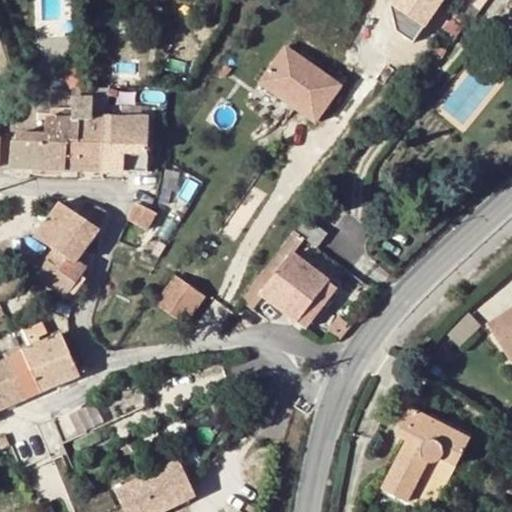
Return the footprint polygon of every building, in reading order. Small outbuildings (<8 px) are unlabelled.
[(465,25),(468,28),(483,8),(470,0),(467,0),(455,18),(465,25)] [(470,0),(483,8),(488,0),(470,0)] [(455,18),(442,38),(451,44),(465,25),(455,18)] [(287,47),(261,84),(292,105),(317,123),(343,86),(287,47)] [(261,84),(249,100),(281,122),(292,105),(261,84)] [(72,112),(71,168),(91,169),(93,116),(94,101),(72,101),(72,112)] [(46,116),(46,133),(45,168),(71,168),(72,112),(52,111),(52,116),(46,116)] [(103,170),(104,116),(93,116),(91,169),(103,170)] [(148,118),(104,116),(103,170),(147,171),(148,118)] [(12,167),(45,168),(46,133),(17,132),(17,141),(12,141),(12,167)] [(79,214),(61,203),(37,237),(54,250),(48,260),(61,269),(68,259),(76,265),(79,261),(99,229),(87,220),(92,212),(84,207),(79,214)] [(137,205),(129,220),(143,227),(147,230),(155,216),(137,205)] [(96,206),(92,212),(87,220),(99,229),(106,212),(96,206)] [(329,235),(308,219),(307,218),(296,232),(305,239),(319,249),(329,235)] [(150,232),(147,230),(143,227),(135,240),(142,244),(150,232)] [(305,239),(296,232),(251,289),(241,301),(250,308),(261,295),(307,330),(328,303),(323,298),(333,283),(294,253),(305,239)] [(61,269),(48,260),(37,278),(66,298),(87,267),(79,261),(76,265),(68,259),(61,269)] [(113,260),(104,276),(102,282),(112,287),(121,270),(125,273),(127,267),(113,260)] [(205,298),(178,277),(158,303),(186,323),(205,298)] [(69,314),(71,307),(57,299),(42,308),(68,320),(69,314)] [(508,364),(511,361),(511,316),(510,314),(487,329),(508,364)] [(32,323),(22,329),(30,347),(40,343),(32,323)] [(22,329),(14,333),(41,393),(79,376),(60,334),(40,343),(30,347),(22,329)] [(41,393),(14,333),(0,339),(0,340),(9,358),(27,400),(41,393)] [(9,358),(0,362),(0,410),(27,400),(9,358)] [(102,396),(53,419),(63,443),(112,421),(102,396)] [(421,511),(469,449),(413,409),(395,432),(406,441),(374,485),(411,511),(421,511)] [(9,446),(3,433),(0,434),(0,447),(1,450),(9,446)] [(23,433),(9,440),(21,469),(35,463),(23,433)] [(186,472),(123,502),(127,511),(189,511),(202,506),(186,472)] [(503,511),(505,510),(489,498),(478,511),(503,511)]
